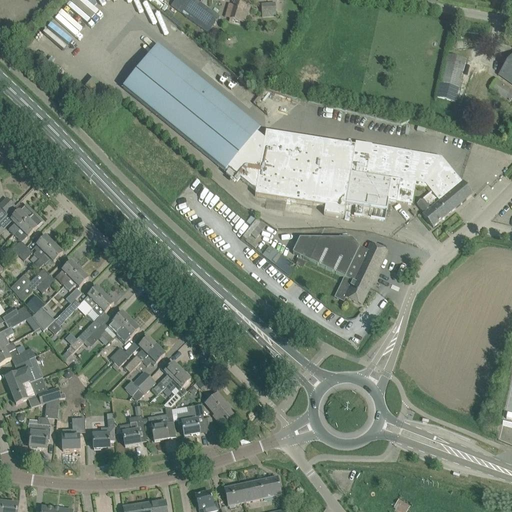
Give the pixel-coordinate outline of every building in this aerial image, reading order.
[(99,22),(111,14),(109,12),(105,9),(98,0),(99,0),(115,11),(121,1),(120,0),(77,0),(75,3),(90,14),(94,18),(99,22)] [(220,17),(197,0),(176,0),(171,7),(208,33),(220,17)] [(247,18),(248,18),(251,7),(234,2),(229,19),(228,22),(231,22),(232,20),(245,24),(247,18)] [(68,14),(84,30),(93,21),(77,5),(68,14)] [(123,88),(123,89),(225,173),(228,170),(255,192),(255,197),(325,208),(324,216),(343,219),(343,220),(349,221),(350,216),(356,217),(384,221),(386,212),(386,211),(388,201),(412,205),(413,195),(415,186),(426,188),(427,187),(431,193),(424,199),(417,205),(424,214),(422,216),(433,228),(453,211),(472,195),(466,188),(462,183),(441,159),(429,157),(356,144),(354,155),(274,142),(265,141),(264,140),(258,135),(257,134),(251,141),(232,125),(241,114),(234,109),(183,67),(184,67),(158,46),(136,72),(123,88)] [(465,60),(447,55),(445,55),(435,98),(455,103),(463,70),(465,60)] [(511,55),(498,76),(511,85),(511,55)] [(474,62),(459,124),(469,127),(485,64),(474,62)] [(314,94),(320,71),(303,67),(297,90),(314,94)] [(511,99),(511,89),(497,78),(489,89),(510,103),(511,99)] [(0,205),(0,209),(7,216),(15,208),(6,199),(0,205)] [(13,236),(34,215),(26,206),(11,222),(15,225),(9,231),(13,236)] [(28,238),(36,230),(43,223),(34,215),(13,236),(20,242),(24,242),(27,238),(28,238)] [(256,242),(266,225),(256,219),(246,236),(256,242)] [(39,261),(54,246),(45,238),(38,245),(37,247),(34,250),(37,253),(34,256),(35,257),(39,261)] [(320,241),(300,240),(292,254),(308,262),(344,279),(344,278),(369,290),(387,253),(370,245),(367,252),(360,248),(353,238),(320,241)] [(18,256),(26,248),(23,244),(22,244),(19,245),(13,251),(18,256)] [(54,264),(57,260),(63,255),(54,246),(39,261),(35,265),(40,270),(44,266),(45,266),(50,260),(54,264)] [(24,263),(32,254),(26,248),(18,256),(24,263)] [(288,277),(294,265),(281,256),(275,264),(272,262),(278,253),(273,249),(269,254),(266,251),(262,256),(274,266),(288,277)] [(35,265),(39,261),(35,257),(30,261),(35,266),(35,265)] [(305,264),(298,260),(295,266),(303,269),(305,264)] [(70,281),(80,271),(71,263),(62,272),(62,273),(56,279),(60,283),(64,287),(70,281)] [(24,277),(11,290),(23,303),(35,291),(37,289),(49,277),(43,270),(31,284),(24,277)] [(79,289),(81,287),(88,280),(80,271),(70,281),(64,287),(69,292),(76,286),(79,289)] [(43,295),(55,282),(49,277),(37,289),(42,295),(43,295)] [(361,306),(369,290),(344,278),(344,279),(337,294),(345,298),(345,299),(361,306)] [(92,310),(105,297),(97,288),(88,298),(84,302),(84,303),(92,310)] [(71,306),(76,301),(82,295),(76,290),(66,301),(71,306)] [(35,297),(26,307),(35,316),(42,309),(45,306),(35,297)] [(107,312),(114,305),(105,297),(92,310),(99,318),(100,318),(95,322),(100,327),(107,320),(103,316),(104,314),(105,314),(107,312)] [(78,309),(81,306),(76,301),(71,306),(56,321),(47,329),(55,337),(62,331),(59,328),(78,309)] [(24,308),(17,313),(19,316),(27,312),(24,308)] [(47,329),(55,322),(42,309),(35,316),(32,319),(40,329),(43,333),(47,329)] [(14,310),(1,317),(5,324),(19,316),(17,313),(14,310)] [(29,320),(32,318),(27,312),(19,316),(5,324),(8,330),(0,334),(0,350),(9,346),(6,340),(10,338),(9,337),(13,335),(11,330),(26,321),(29,320)] [(116,337),(131,322),(122,314),(115,321),(113,323),(112,324),(107,320),(100,327),(86,342),(90,346),(92,348),(102,337),(109,344),(112,342),(116,337)] [(86,342),(100,327),(95,322),(76,341),(71,346),(70,348),(71,349),(67,352),(71,356),(71,357),(83,344),(86,342)] [(116,337),(125,345),(139,330),(131,322),(116,337)] [(142,362),(156,347),(148,339),(141,346),(139,348),(142,351),(125,369),(125,370),(130,374),(142,362)] [(19,356),(16,351),(13,344),(9,346),(0,350),(0,366),(9,362),(11,361),(13,360),(17,366),(15,367),(15,368),(17,367),(29,361),(36,358),(31,350),(26,353),(19,356)] [(156,365),(158,363),(165,356),(156,347),(142,362),(147,368),(151,364),(154,367),(156,365)] [(114,364),(125,354),(120,349),(110,360),(114,364)] [(71,356),(67,352),(61,358),(65,362),(71,356)] [(119,369),(129,358),(125,354),(114,364),(119,369)] [(75,361),(71,357),(71,356),(65,362),(69,367),(75,361)] [(29,361),(17,367),(19,374),(17,375),(17,374),(5,379),(11,392),(31,384),(35,383),(31,374),(28,375),(26,372),(33,369),(29,361)] [(166,389),(182,373),(173,364),(165,373),(168,376),(157,387),(152,391),(158,397),(166,389)] [(67,371),(65,373),(64,377),(66,380),(69,380),(72,378),(73,375),(71,372),(67,371)] [(171,410),(181,400),(186,394),(181,390),(191,381),(182,373),(166,389),(171,394),(176,390),(179,393),(176,396),(164,408),(165,409),(171,410)] [(139,391),(150,379),(145,374),(133,385),(139,391)] [(144,396),(156,385),(150,379),(139,391),(144,396)] [(207,384),(204,379),(197,386),(200,390),(207,384)] [(131,383),(124,390),(132,398),(139,391),(133,385),(131,383)] [(27,400),(38,396),(32,384),(31,385),(31,384),(11,392),(16,406),(27,401),(27,400)] [(60,400),(59,396),(57,391),(38,397),(41,406),(47,405),(59,401),(60,400)] [(139,391),(132,398),(137,403),(144,396),(139,391)] [(229,408),(228,409),(217,395),(206,405),(215,416),(214,417),(221,426),(225,422),(227,424),(228,423),(227,421),(235,415),(229,408)] [(58,410),(58,407),(59,401),(47,405),(46,409),(58,410)] [(197,419),(203,418),(201,406),(187,408),(188,414),(177,416),(179,425),(181,424),(184,438),(200,435),(197,419)] [(171,411),(171,410),(165,409),(166,416),(148,420),(149,426),(149,428),(151,428),(152,433),(154,443),(169,440),(168,440),(167,434),(165,425),(173,424),(172,413),(171,411)] [(144,427),(142,421),(142,418),(137,419),(135,419),(129,420),(130,425),(119,427),(120,434),(122,434),(123,438),(125,448),(140,445),(138,434),(145,433),(144,427)] [(29,449),(46,451),(47,438),(49,438),(50,428),(47,420),(38,419),(38,422),(29,421),(29,426),(28,426),(28,435),(30,436),(29,449)] [(79,451),(79,441),(78,435),(85,434),(84,420),(72,421),(73,430),(62,430),(63,452),(79,451)] [(211,420),(203,421),(206,434),(213,433),(211,420)] [(101,436),(93,436),(93,441),(93,451),(102,450),(109,450),(109,443),(115,443),(114,433),(113,422),(107,422),(108,430),(101,430),(101,436)] [(244,504),(254,502),(281,497),(277,479),(240,487),(244,504)] [(228,508),(244,504),(240,487),(224,490),(228,508)] [(213,503),(212,503),(210,493),(195,497),(199,511),(214,511),(218,511),(216,503),(213,503)] [(406,511),(410,507),(399,500),(393,508),(395,510),(394,511),(406,511)] [(166,511),(165,503),(150,505),(150,511),(166,511)]
